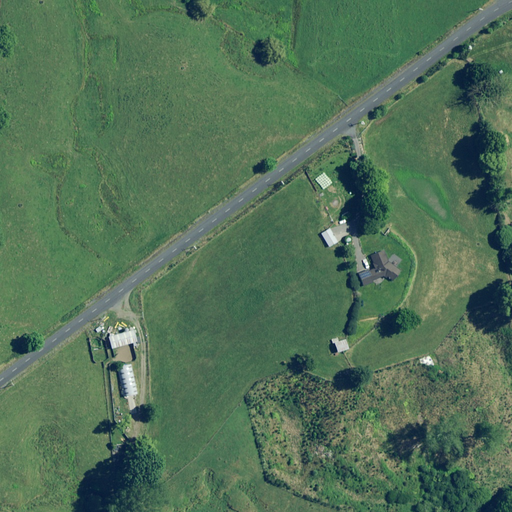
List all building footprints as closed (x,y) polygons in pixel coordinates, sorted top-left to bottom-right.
[(335,242),(328,230),(321,234),(328,246),(335,242)] [(383,252),(370,257),(374,266),(359,273),(363,284),(382,276),(393,281),(399,271),(387,263),(383,252)] [(132,331),(108,338),(111,348),(135,341),(132,331)] [(344,340),(333,344),(336,353),(347,349),(344,340)] [(130,366),(118,369),(124,399),(137,396),(130,366)]
